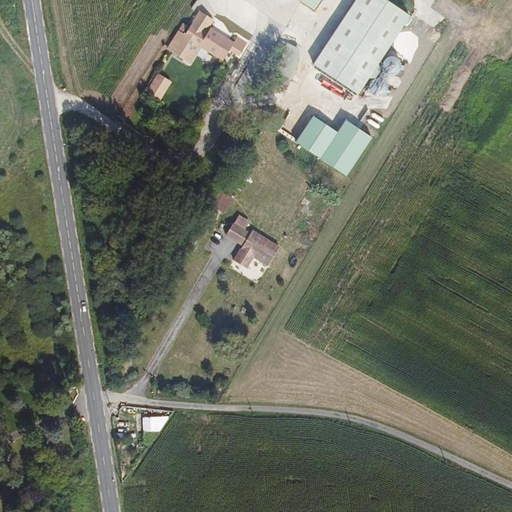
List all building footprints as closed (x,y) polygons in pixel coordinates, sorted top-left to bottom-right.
[(303,0),(316,8),(321,0),(303,0)] [(408,16),(385,0),(351,0),(310,65),(355,93),(408,16)] [(211,31),(218,20),(200,9),(191,24),(184,20),(167,51),(193,66),(204,48),(226,61),(231,51),(241,57),(248,44),(240,40),(237,45),(211,31)] [(16,58),(16,42),(8,42),(8,52),(7,58),(16,58)] [(367,107),(387,107),(386,87),(393,86),(393,74),(403,74),(402,58),(380,59),(381,77),(367,78),(368,82),(366,82),(367,107)] [(171,82),(157,73),(144,94),(158,103),(171,82)] [(337,132),(312,116),(295,142),(320,158),(337,132)] [(372,137),(345,119),(337,132),(320,158),(346,175),(372,137)] [(217,187),(209,203),(226,212),(235,196),(217,187)] [(231,235),(248,245),(255,233),(238,223),(231,235)] [(248,245),(239,260),(252,268),(259,256),(274,265),(285,246),(257,230),(255,233),(248,245)] [(170,415),(143,417),(142,432),(159,431),(170,415)]
